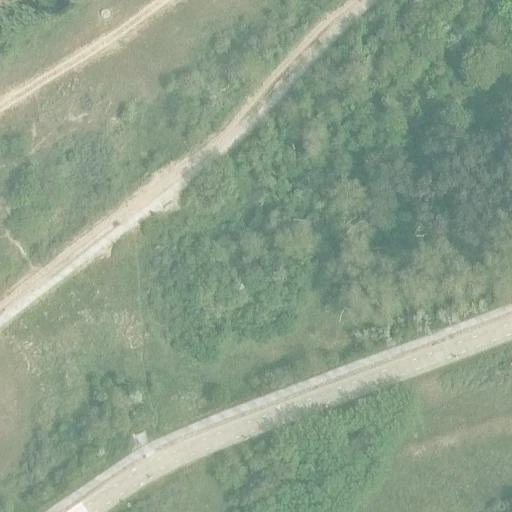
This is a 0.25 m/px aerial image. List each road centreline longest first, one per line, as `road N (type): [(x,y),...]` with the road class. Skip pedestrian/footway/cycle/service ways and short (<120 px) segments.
road 1 (unknown): [(356,0),(211,144),(0,308)]
road 2 (track): [(0,108),(158,0)]
